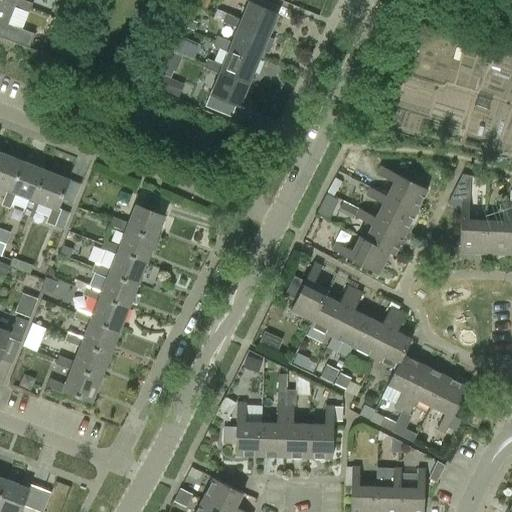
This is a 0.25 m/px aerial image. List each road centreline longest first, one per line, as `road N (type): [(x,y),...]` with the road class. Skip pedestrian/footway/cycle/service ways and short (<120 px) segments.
road 1 (residential): [(108,462),(242,207)]
road 2 (unclassified): [(148,478),(276,222)]
road 3 (residential): [(0,109),(242,207)]
road 4 (unclassified): [(276,222),(378,15)]
road 5 (residential): [(242,207),(344,0)]
